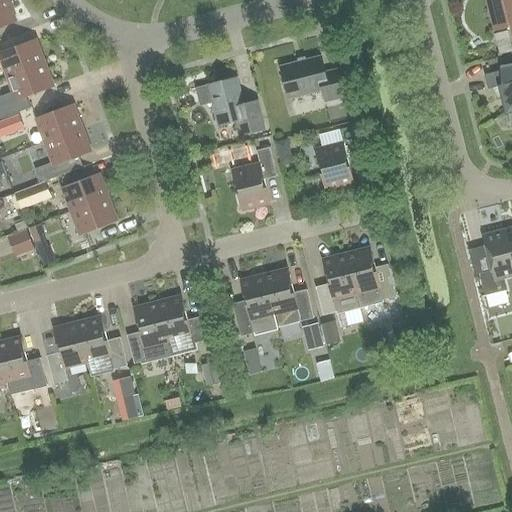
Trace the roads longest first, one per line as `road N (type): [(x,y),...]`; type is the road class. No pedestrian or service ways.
road 1 (residential): [(511,188),(489,194),(463,173),(414,0)]
road 2 (residential): [(176,259),(135,79),(137,38)]
road 3 (residential): [(176,259),(362,215)]
road 4 (residential): [(0,304),(176,259)]
road 5 (residential): [(137,38),(305,0)]
